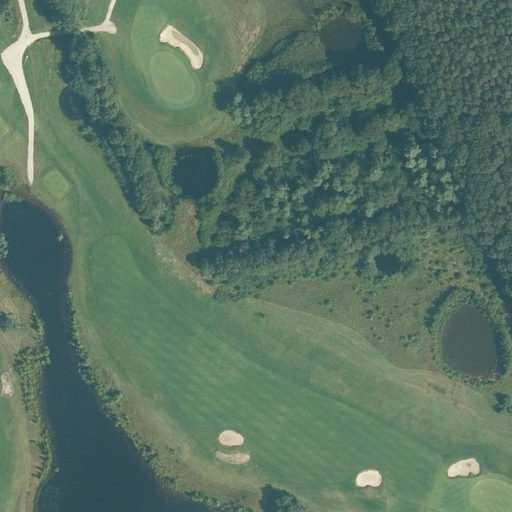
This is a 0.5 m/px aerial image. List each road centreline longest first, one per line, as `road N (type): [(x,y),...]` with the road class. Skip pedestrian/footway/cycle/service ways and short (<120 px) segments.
road 1 (track): [(20,0),(26,28),(17,74),(31,116),(32,184),(71,227),(95,346),(140,410),(191,461),(236,485),(289,493),(316,511)]
road 2 (track): [(22,511),(26,436),(0,336)]
